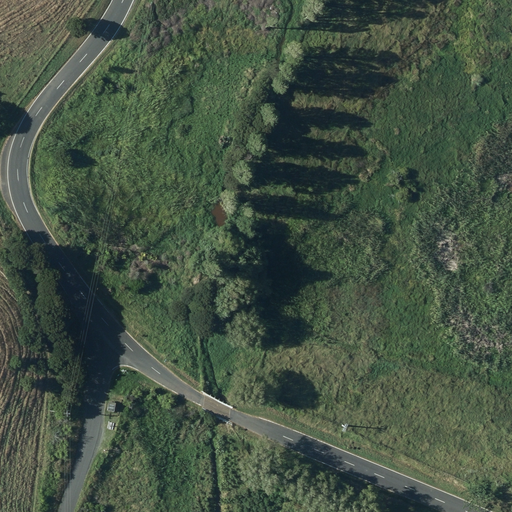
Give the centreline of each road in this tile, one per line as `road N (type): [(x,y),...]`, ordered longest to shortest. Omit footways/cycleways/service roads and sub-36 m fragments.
road 1 (tertiary): [(106,323),(204,403),(465,511)]
road 2 (tertiary): [(123,0),(34,119),(18,168),(36,230),(106,323)]
road 3 (unclassified): [(66,511),(92,425),(106,323)]
